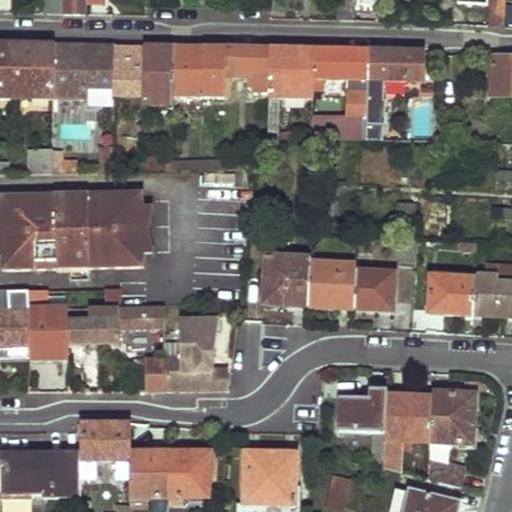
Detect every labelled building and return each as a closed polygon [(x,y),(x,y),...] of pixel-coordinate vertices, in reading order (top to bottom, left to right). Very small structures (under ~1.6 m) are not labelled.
[(88,0),(48,0),(49,14),(69,14),(88,15),(88,2),(88,0)] [(355,11),(354,0),(340,0),(340,20),(354,20),(355,11)] [(384,11),(384,0),(354,0),(355,11),(384,11)] [(504,25),(506,0),(493,0),(493,24),(504,25)] [(0,99),(55,101),(56,45),(24,45),(0,44),(0,99)] [(116,49),(116,47),(85,46),(56,45),(55,101),(87,102),(88,91),(106,92),(106,102),(115,103),(115,97),(116,49)] [(174,97),(176,48),(161,48),(145,48),(145,49),(144,102),(174,103),(174,97)] [(270,94),(270,50),(249,49),(202,49),(176,48),(174,97),(224,97),(226,72),(255,73),(255,94),(270,94)] [(144,102),(145,49),(130,49),(116,49),(115,97),(131,97),(131,115),(144,115),(144,102)] [(313,92),(316,50),(294,50),(270,50),(270,94),(313,95),(313,92)] [(369,92),(372,51),(342,51),(316,50),(313,92),(323,92),(324,78),(349,79),(348,91),(369,92)] [(426,82),(427,53),(397,52),(372,51),(369,92),(367,117),(365,143),(383,143),(384,115),(381,115),(381,107),(384,107),(385,81),(426,82)] [(511,58),(495,58),(493,96),(511,96),(511,58)] [(365,143),(367,117),(312,117),(311,146),(365,143)] [(63,126),(63,140),(91,140),(91,125),(63,126)] [(268,148),(269,134),(262,133),(254,162),(172,161),(171,173),(260,170),(265,151),(268,148)] [(114,174),(114,149),(102,149),(101,174),(114,174)] [(54,153),(54,151),(36,151),(36,175),(54,175),(54,153)] [(84,174),(84,166),(78,165),(77,161),(64,161),(64,152),(54,153),(54,175),(84,174)] [(162,173),(163,158),(143,157),(143,173),(162,173)] [(312,181),(313,161),(302,160),(300,180),(312,181)] [(0,175),(9,176),(9,163),(0,162),(0,175)] [(143,195),(0,197),(0,256),(0,257),(1,274),(142,271),(143,256),(156,256),(148,234),(152,208),(143,207),(143,195)] [(378,253),(379,238),(363,237),(363,251),(378,253)] [(417,267),(419,240),(401,239),(401,265),(417,267)] [(479,243),(464,242),(463,252),(478,253),(479,243)] [(312,262),(312,259),(269,256),(264,305),(309,307),(312,262)] [(358,272),(359,265),(312,262),(309,307),(356,309),(358,272)] [(511,266),(486,265),(486,276),(477,275),(477,280),(475,316),(511,317),(511,266)] [(395,300),(398,275),(358,272),(356,309),(382,310),(382,299),(395,300)] [(475,316),(477,280),(432,278),(430,301),(444,302),(443,314),(475,316)] [(0,349),(30,348),(32,290),(12,291),(11,289),(0,289),(0,349)] [(69,318),(69,307),(50,308),(49,290),(32,290),(30,348),(30,360),(69,359),(69,345),(69,318)] [(394,311),(395,300),(382,299),(382,310),(394,311)] [(444,302),(430,301),(429,313),(443,314),(444,302)] [(222,306),(185,307),(185,343),(166,344),(166,358),(167,391),(206,391),(206,353),(211,353),(211,339),(213,339),(222,306)] [(166,329),(166,307),(92,307),(91,318),(69,318),(69,345),(121,344),(122,329),(166,329)] [(0,360),(30,360),(30,348),(0,349),(0,360)] [(206,353),(206,391),(229,391),(229,353),(211,353),(206,353)] [(167,391),(166,358),(146,358),(144,392),(167,391)] [(388,394),(388,391),(372,390),(371,399),(343,398),(341,433),(374,435),(372,468),(384,471),(388,394)] [(430,443),(433,392),(415,392),(415,395),(388,394),(384,471),(402,475),(403,441),(430,443)] [(472,444),(476,394),(433,392),(430,443),(472,444)] [(132,453),(133,425),(107,423),(81,423),(82,453),(82,479),(98,479),(98,464),(117,464),(117,478),(131,478),(132,453)] [(450,463),(451,447),(434,445),(433,461),(450,463)] [(82,479),(82,453),(2,452),(1,495),(42,496),(42,498),(82,500),(82,479)] [(172,454),(132,453),(131,478),(130,506),(130,507),(147,507),(147,498),(170,499),(172,454)] [(212,454),(172,454),(170,499),(169,506),(168,511),(179,511),(180,506),(184,506),(185,498),(210,498),(212,454)] [(296,506),(297,455),(246,454),(244,505),(296,506)] [(453,488),(462,490),(467,471),(429,461),(428,482),(453,488)] [(343,511),(350,484),(334,480),(327,507),(343,511)] [(407,511),(412,493),(397,489),(390,511),(407,511)] [(457,511),(460,504),(413,492),(412,493),(407,511),(457,511)] [(185,498),(184,506),(211,506),(212,498),(210,498),(185,498)]
